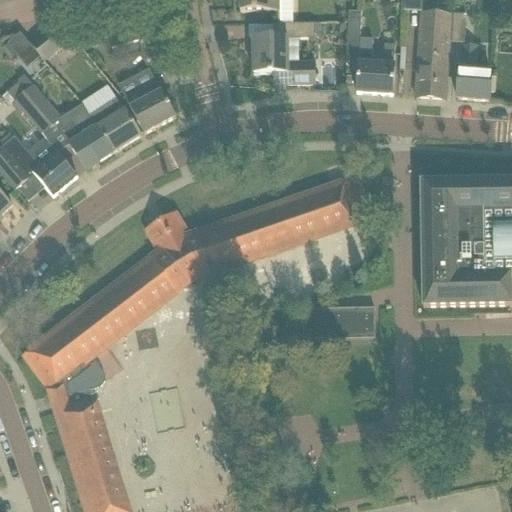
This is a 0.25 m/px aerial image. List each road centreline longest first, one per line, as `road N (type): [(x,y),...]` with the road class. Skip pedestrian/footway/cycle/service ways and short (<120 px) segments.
road 1 (residential): [(511,133),(310,122),(222,136)]
road 2 (residential): [(0,291),(96,204),(222,136)]
road 3 (residential): [(222,136),(189,0)]
road 4 (residential): [(40,511),(0,386)]
